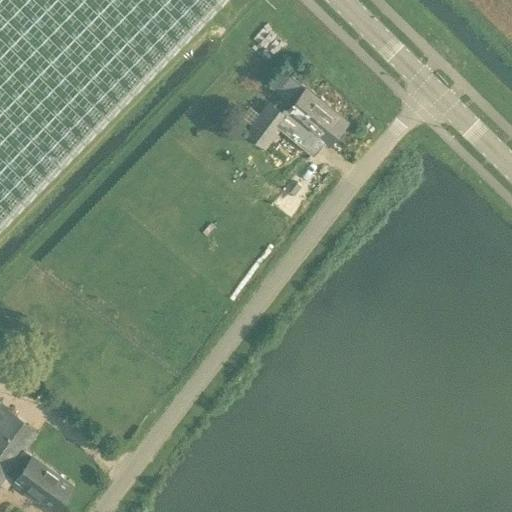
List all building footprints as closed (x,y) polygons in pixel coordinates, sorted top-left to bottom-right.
[(0,0),(0,223),(218,0),(0,0)] [(286,110),(328,146),(348,122),(286,70),(271,87),(291,104),(286,110)] [(287,116),(270,102),(246,133),(265,146),(287,116)] [(0,482),(39,430),(0,401),(0,482)] [(16,479),(56,508),(72,485),(32,457),(16,479)]
